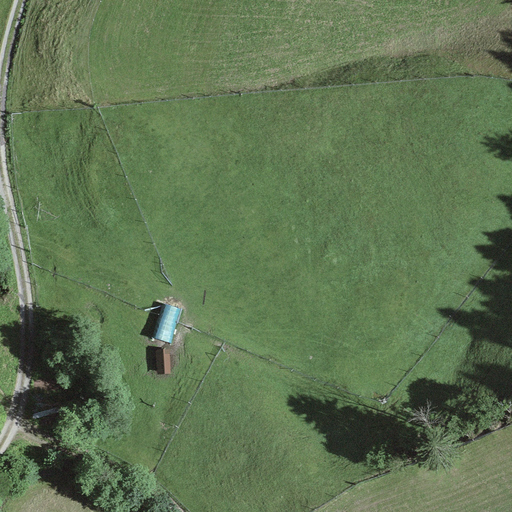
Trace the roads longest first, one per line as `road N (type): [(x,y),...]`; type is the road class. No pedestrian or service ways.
road 1 (track): [(12,419),(27,342),(0,173)]
road 2 (track): [(177,511),(126,473),(12,419)]
